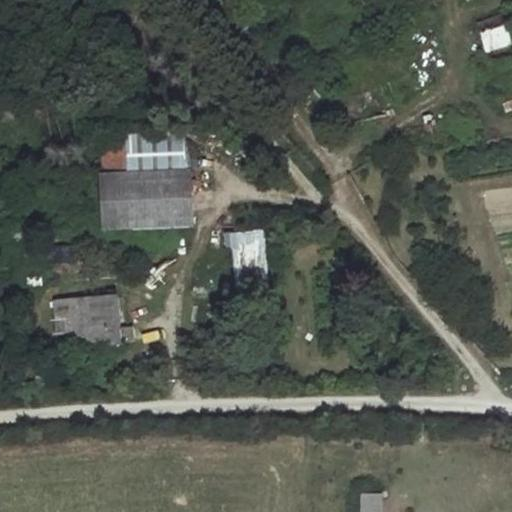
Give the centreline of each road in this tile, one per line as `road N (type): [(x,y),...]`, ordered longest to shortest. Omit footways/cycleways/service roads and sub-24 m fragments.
road 1 (track): [(140,0),(310,188),(360,231),(501,404)]
road 2 (track): [(501,404),(184,408),(0,421)]
road 3 (track): [(184,408),(173,312),(219,192),(323,199)]
